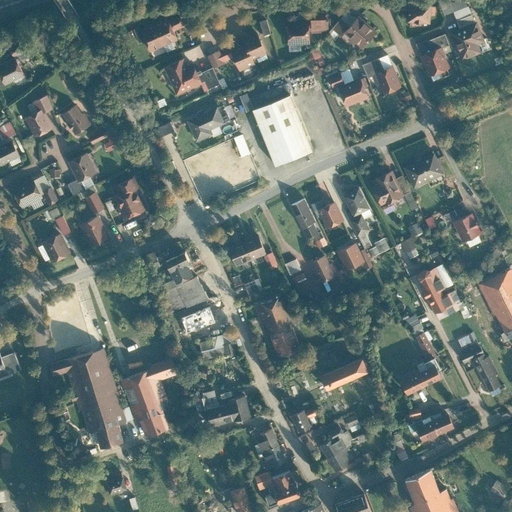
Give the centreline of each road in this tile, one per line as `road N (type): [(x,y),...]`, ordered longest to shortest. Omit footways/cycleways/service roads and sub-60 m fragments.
road 1 (residential): [(434,119),(395,28),(372,6),(201,11)]
road 2 (residential): [(193,228),(434,119)]
road 3 (residential): [(193,228),(63,0)]
road 4 (residential): [(65,467),(130,442),(277,412)]
road 5 (residential): [(277,412),(193,228)]
road 6 (residential): [(321,493),(431,453),(488,422)]
road 7 (residential): [(34,291),(44,390),(65,467)]
road 8 (residential): [(41,288),(193,228)]
